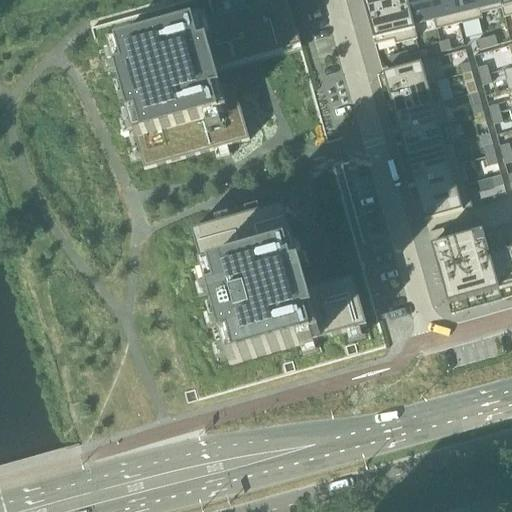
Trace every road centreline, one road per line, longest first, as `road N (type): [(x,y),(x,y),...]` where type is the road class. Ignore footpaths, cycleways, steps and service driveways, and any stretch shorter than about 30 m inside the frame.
road 1 (primary): [(511,397),(70,511)]
road 2 (residential): [(334,0),(430,340)]
road 3 (primary): [(268,511),(511,442)]
